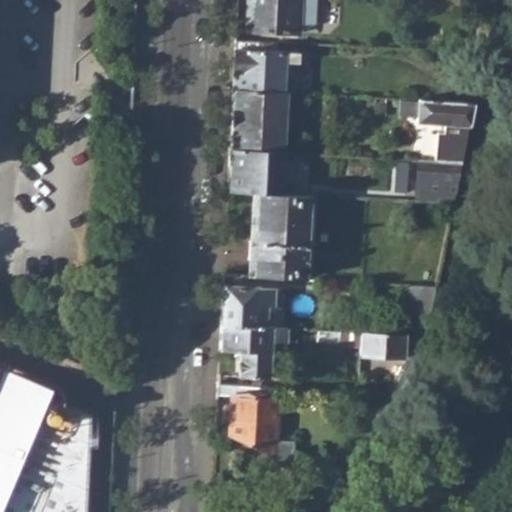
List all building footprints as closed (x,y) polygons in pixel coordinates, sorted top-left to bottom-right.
[(235,0),(234,28),(298,31),(299,0),(235,0)] [(283,41),(234,38),(233,49),(283,51),(283,41)] [(231,89),(281,92),(283,61),(296,62),(297,51),(283,51),(233,49),(231,89)] [(228,147),(281,150),(284,92),(281,92),(231,89),(228,147)] [(434,131),(433,160),(459,161),(460,154),(471,102),(398,98),(397,114),(415,115),(415,120),(441,122),(441,132),(434,131)] [(253,190),(279,191),(281,150),(228,147),(226,188),(253,190)] [(425,200),(450,201),(453,191),(459,161),(433,160),(418,159),(417,177),(443,178),(438,192),(425,191),(425,200)] [(248,275),(358,281),(363,196),(279,191),(253,190),(248,275)] [(426,332),(432,296),(435,285),(407,283),(405,302),(410,302),(408,332),(426,332)] [(220,322),(266,325),(266,304),(278,305),(279,286),(221,284),(220,322)] [(408,332),(410,302),(405,302),(404,320),(401,320),(401,331),(408,332)] [(241,349),(240,376),(269,376),(271,338),(296,339),(297,326),(266,325),(220,322),(218,348),(241,349)] [(319,341),(340,342),(340,329),(319,327),(319,341)] [(392,391),(399,392),(401,390),(420,360),(426,332),(408,332),(401,331),(362,329),(361,352),(405,354),(404,370),(392,391)] [(0,511),(82,511),(88,415),(46,396),(48,389),(0,368),(0,511)] [(216,383),(216,393),(256,395),(256,385),(216,383)] [(214,428),(228,434),(285,462),(286,440),(267,439),(269,395),(256,395),(216,393),(214,428)]
